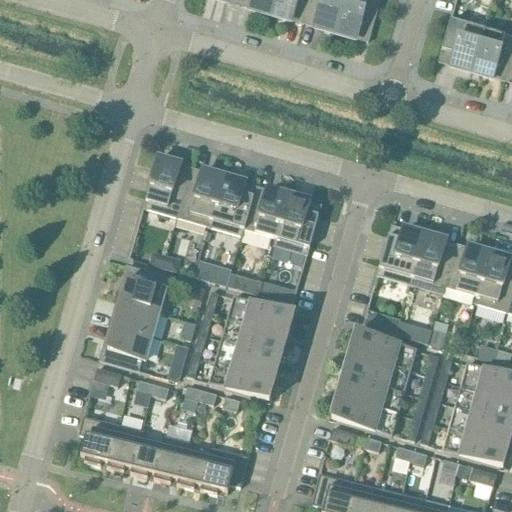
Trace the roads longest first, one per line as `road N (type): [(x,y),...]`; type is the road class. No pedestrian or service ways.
road 1 (unclassified): [(17,511),(132,109)]
road 2 (residential): [(274,500),(368,176)]
road 3 (residential): [(132,109),(368,176)]
road 4 (unclassified): [(390,101),(155,34)]
road 5 (residential): [(368,176),(511,217)]
road 6 (unclassified): [(132,109),(0,71)]
road 7 (unclassified): [(155,34),(32,0)]
road 8 (unclassified): [(511,136),(390,101)]
